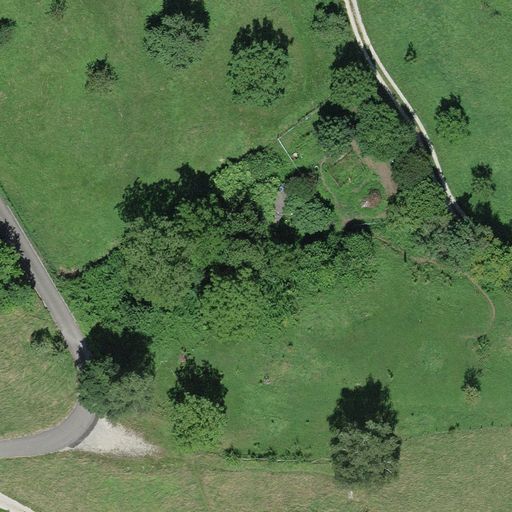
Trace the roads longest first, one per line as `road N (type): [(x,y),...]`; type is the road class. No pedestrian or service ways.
road 1 (track): [(348,0),(366,54),(454,217),(511,263)]
road 2 (track): [(0,176),(92,363),(87,433)]
